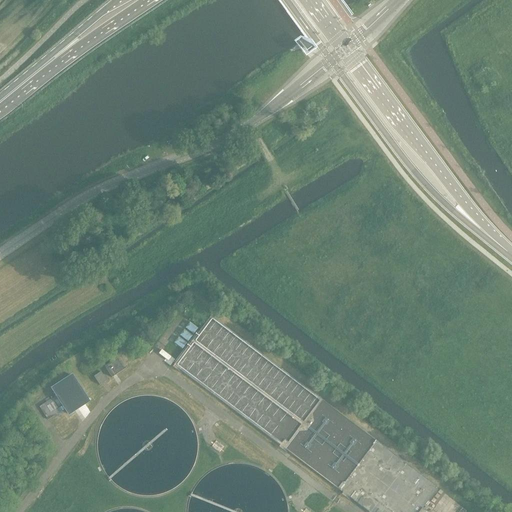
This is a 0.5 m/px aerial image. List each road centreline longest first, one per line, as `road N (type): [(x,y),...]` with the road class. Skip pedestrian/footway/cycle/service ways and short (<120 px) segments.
road 1 (unclassified): [(0,255),(88,196),(218,143),(331,59)]
road 2 (tertiary): [(460,213),(425,149),(343,49)]
road 3 (tertiary): [(331,59),(382,131),(460,213)]
